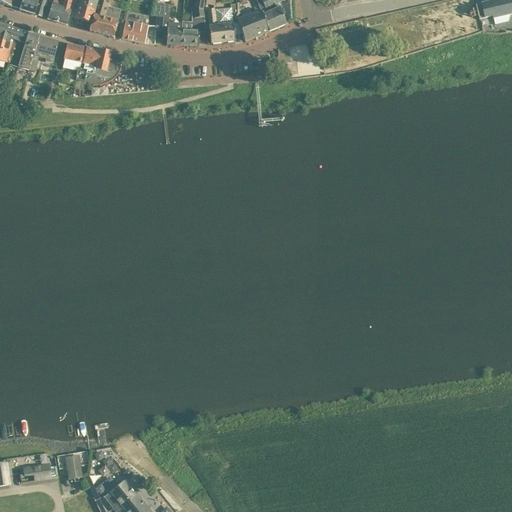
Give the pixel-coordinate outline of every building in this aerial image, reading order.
[(14,6),(15,0),(0,0),(0,3),(14,8),(15,7),(14,6)] [(22,0),(19,10),(34,15),(39,0),(22,0)] [(39,0),(34,15),(41,17),(46,0),(41,0),(42,0),(41,0),(39,0)] [(67,25),(73,2),(73,0),(53,0),(53,3),(52,3),(47,19),(67,25)] [(80,0),(74,19),(91,24),(98,0),(80,0)] [(114,38),(115,37),(114,36),(121,10),(108,7),(109,0),(98,0),(91,24),(89,31),(114,38)] [(195,0),(193,9),(194,18),(203,17),(202,9),(204,0),(195,0)] [(261,11),(269,32),(284,26),(285,22),(280,7),(278,8),(276,4),(284,0),(256,0),(261,11)] [(483,4),(477,5),(481,19),(502,14),(503,17),(511,14),(511,0),(498,0),(499,0),(483,4)] [(208,27),(210,44),(235,41),(233,24),(232,17),(237,17),(237,3),(236,3),(236,5),(231,5),(231,8),(214,10),(214,9),(207,10),(209,27),(208,27)] [(163,32),(167,33),(166,45),(180,46),(181,32),(181,24),(168,23),(169,17),(169,4),(156,4),(153,16),(156,16),(164,17),(163,32)] [(245,42),(258,36),(269,32),(261,11),(237,20),(245,42)] [(156,16),(156,28),(155,32),(163,32),(164,17),(156,16)] [(125,21),(121,39),(122,39),(144,44),(148,26),(125,21)] [(13,60),(12,64),(18,66),(28,34),(0,24),(0,45),(1,42),(11,44),(12,40),(21,42),(15,61),(13,60)] [(198,47),(199,32),(181,32),(180,46),(198,47)] [(17,68),(29,71),(33,57),(39,37),(28,33),(28,34),(18,66),(17,68)] [(33,57),(29,71),(34,72),(38,57),(46,59),(45,61),(53,63),(54,57),(55,57),(58,42),(39,37),(33,57)] [(0,61),(6,63),(12,64),(13,60),(15,61),(21,42),(12,40),(11,44),(1,42),(0,45),(0,61)] [(63,66),(62,68),(77,71),(78,68),(80,69),(81,64),(83,64),(87,49),(67,44),(63,59),(63,66)] [(78,68),(77,71),(76,75),(75,81),(77,81),(76,88),(83,89),(84,83),(95,83),(100,83),(105,82),(109,80),(113,78),(116,74),(118,70),(120,66),(122,56),(115,55),(113,58),(110,57),(110,54),(87,48),(87,49),(83,64),(81,64),(80,69),(78,68)] [(279,77),(281,78),(283,80),(288,80),(292,76),(291,64),(278,66),(279,77)] [(153,91),(152,81),(142,81),(141,72),(121,73),(122,93),(153,91)] [(76,75),(69,74),(67,84),(72,85),(73,84),(75,84),(75,81),(76,75)] [(120,84),(111,84),(110,93),(120,93),(120,84)] [(69,480),(82,478),(78,456),(65,459),(69,480)] [(0,463),(0,486),(11,485),(7,462),(0,463)] [(34,482),(52,480),(49,464),(22,467),(23,478),(33,476),(34,482)] [(95,499),(101,511),(149,511),(124,481),(103,498),(102,495),(95,499)]
